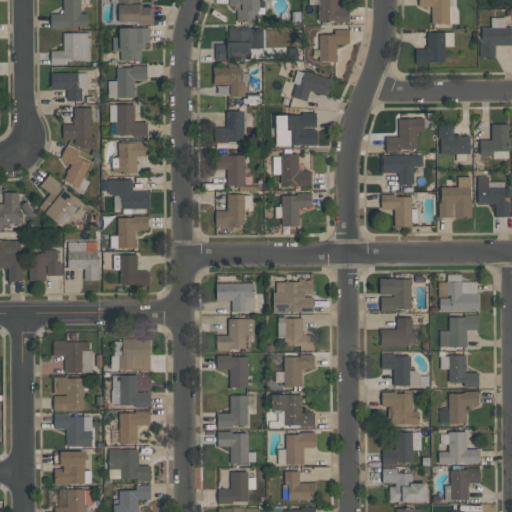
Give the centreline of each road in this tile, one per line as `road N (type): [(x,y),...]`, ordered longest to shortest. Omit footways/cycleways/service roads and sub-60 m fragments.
road 1 (residential): [(384,0),(347,164),(347,511)]
road 2 (residential): [(185,511),(179,59),(194,0)]
road 3 (residential): [(511,253),(183,257)]
road 4 (residential): [(509,254),(511,455)]
road 5 (residential): [(21,314),(20,511)]
road 6 (tertiary): [(0,314),(183,313)]
road 7 (residential): [(23,0),(25,151),(0,151)]
road 8 (residential): [(511,89),(364,89)]
